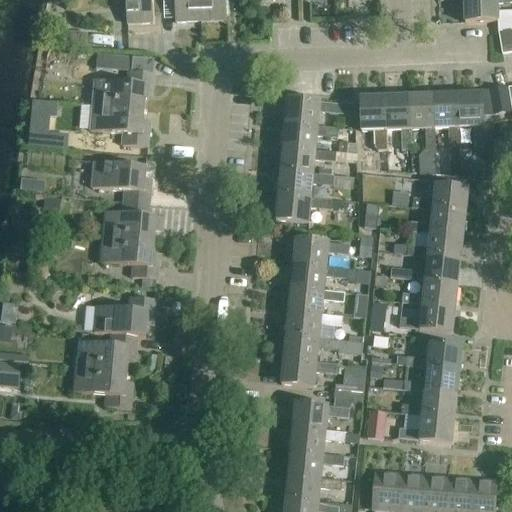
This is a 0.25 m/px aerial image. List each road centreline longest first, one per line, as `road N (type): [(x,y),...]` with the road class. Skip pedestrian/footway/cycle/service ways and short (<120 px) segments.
road 1 (residential): [(209,441),(221,104),(240,76),(277,62),(399,59)]
road 2 (residential): [(0,453),(209,441)]
